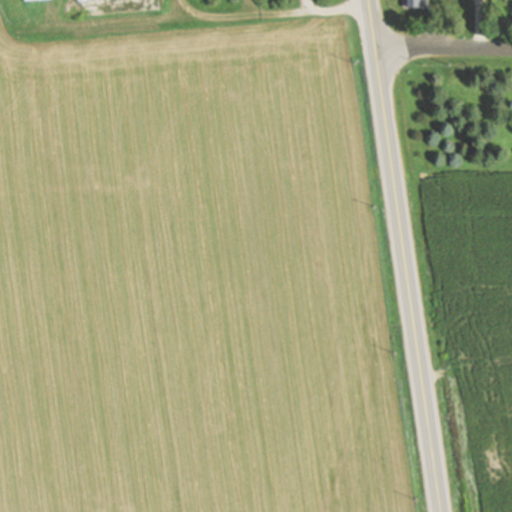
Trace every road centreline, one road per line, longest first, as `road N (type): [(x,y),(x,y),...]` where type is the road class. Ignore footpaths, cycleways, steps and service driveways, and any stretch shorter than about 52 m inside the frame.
road 1 (primary): [(369,0),(441,511)]
road 2 (track): [(200,16),(34,30)]
road 3 (residential): [(511,49),(375,46)]
